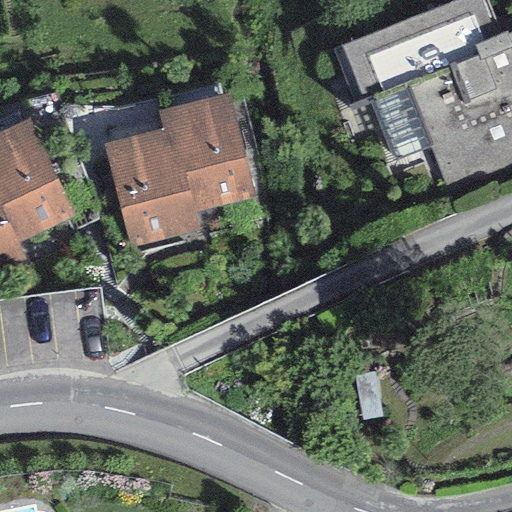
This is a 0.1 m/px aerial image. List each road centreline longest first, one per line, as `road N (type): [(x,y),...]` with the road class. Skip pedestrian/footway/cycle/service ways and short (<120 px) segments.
road 1 (residential): [(125,413),(142,386),(177,358),(511,209)]
road 2 (tertiary): [(352,511),(234,452),(125,413)]
road 3 (tertiary): [(125,413),(0,408)]
